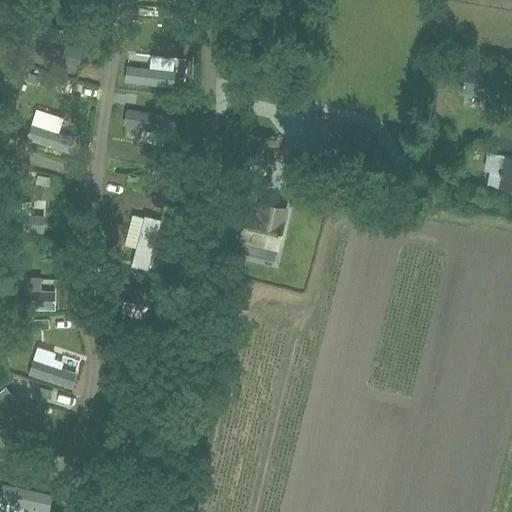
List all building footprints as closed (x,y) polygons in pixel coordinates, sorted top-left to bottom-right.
[(448,67),(433,65),(430,88),(445,90),(448,67)] [(503,75),(466,69),(463,93),(499,99),(503,75)] [(511,192),(511,96),(509,118),(504,117),(498,150),(503,151),(502,155),(501,155),(495,189),(511,192)] [(336,166),(362,173),(372,132),(347,125),(336,166)] [(266,167),(272,140),(249,136),(244,162),(266,167)] [(258,216),(246,213),(239,241),(277,250),(283,221),(282,221),(285,209),(260,204),(258,216)] [(26,497),(56,506),(62,485),(32,477),(26,497)]
